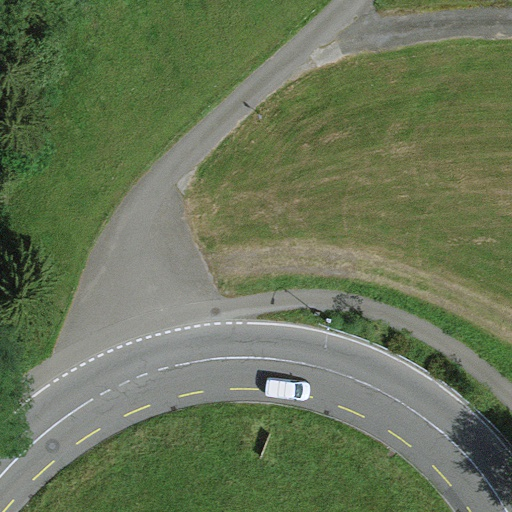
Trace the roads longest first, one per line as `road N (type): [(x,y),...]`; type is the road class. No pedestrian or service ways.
road 1 (unclassified): [(345,0),(180,161),(157,196),(140,262),(147,374)]
road 2 (tertiary): [(147,374),(254,358),(353,379),(445,433),(507,511)]
road 3 (track): [(277,64),(418,21),(511,22)]
road 4 (tertiary): [(0,476),(81,406),(147,374)]
